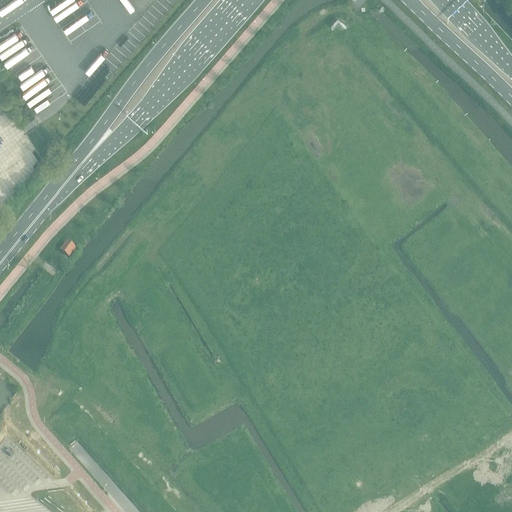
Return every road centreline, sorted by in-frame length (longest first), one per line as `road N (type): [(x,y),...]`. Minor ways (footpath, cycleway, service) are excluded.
road 1 (secondary): [(80,164),(132,121),(238,0)]
road 2 (secondary): [(204,0),(80,164)]
road 3 (secondary): [(411,0),(511,99)]
road 4 (secondary): [(0,260),(80,164)]
